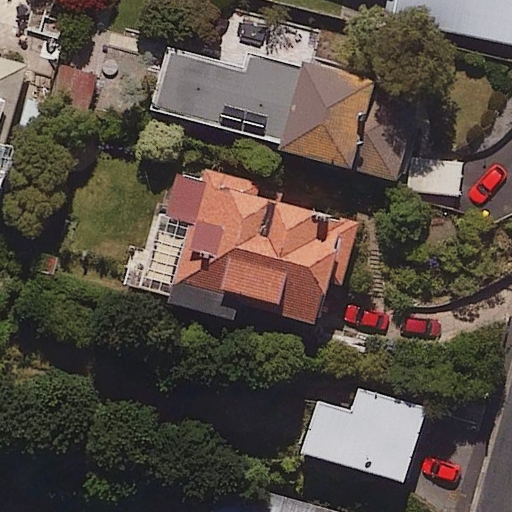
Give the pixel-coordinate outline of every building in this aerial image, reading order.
[(281,134),(300,60),(252,47),(248,63),(173,44),(158,103),(281,134)] [(300,60),(281,134),(405,166),(423,92),(379,81),(382,67),(304,47),(300,60)] [(18,59),(0,56),(0,172),(7,173),(13,131),(0,129),(0,105),(11,107),(18,59)] [(464,155),(410,154),(409,190),(463,191),(464,155)] [(352,205),(180,160),(147,286),(241,311),(246,291),(324,311),(352,205)] [(430,405),(362,385),(356,407),(321,396),(308,443),(410,473),(430,405)] [(304,511),(223,490),(216,511),(304,511)]
